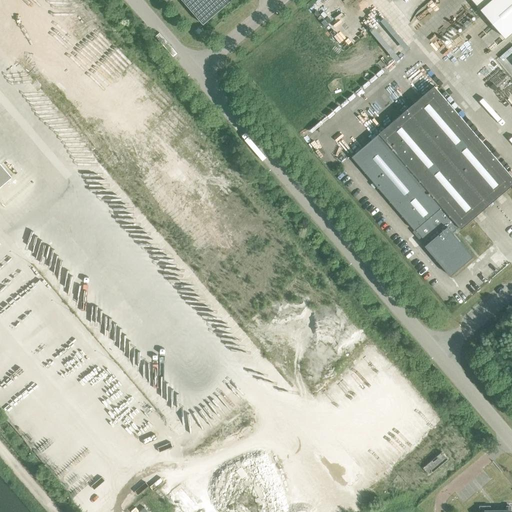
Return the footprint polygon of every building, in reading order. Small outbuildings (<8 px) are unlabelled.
[(181,0),(203,24),(230,0),(181,0)] [(511,0),(472,0),(480,9),(503,36),(511,28),(511,0)] [(424,246),(450,276),(473,257),(452,233),(459,227),(460,229),(511,184),(511,177),(434,86),(351,157),(414,231),(416,229),(425,240),(424,240),(427,244),(424,246)] [(0,183),(9,176),(0,165),(0,183)] [(422,468),(429,475),(448,459),(442,452),(422,468)]
